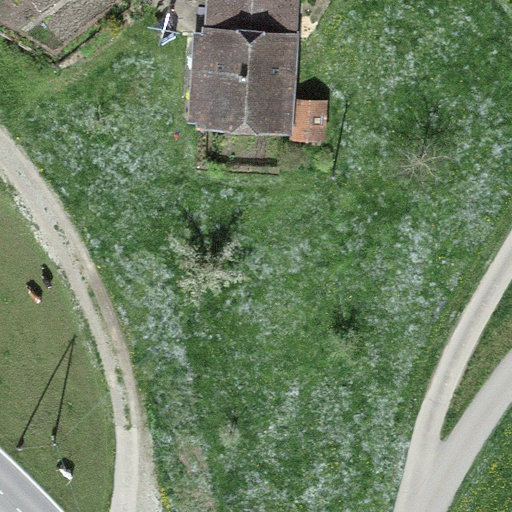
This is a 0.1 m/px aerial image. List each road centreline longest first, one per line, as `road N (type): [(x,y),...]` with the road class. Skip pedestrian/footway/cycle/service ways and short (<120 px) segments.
road 1 (track): [(131,511),(135,451),(105,330),(0,154)]
road 2 (unclassified): [(421,511),(511,376)]
